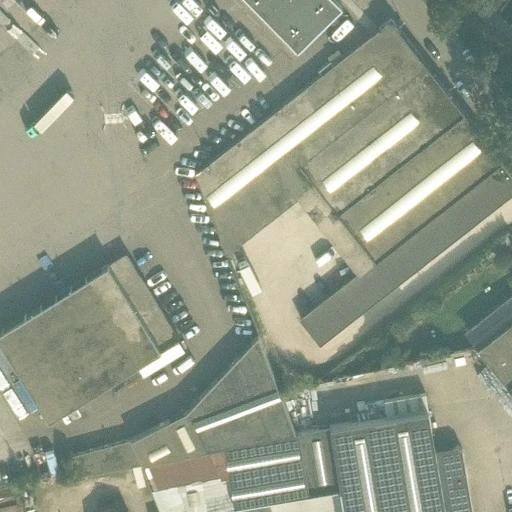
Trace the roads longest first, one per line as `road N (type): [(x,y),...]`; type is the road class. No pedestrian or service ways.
road 1 (unknown): [(511,206),(321,353),(297,341),(258,265)]
road 2 (unknown): [(130,0),(101,84),(111,193)]
road 3 (unclassified): [(511,136),(405,0)]
